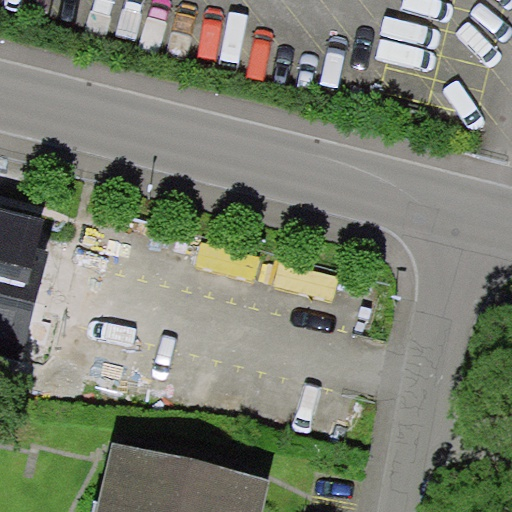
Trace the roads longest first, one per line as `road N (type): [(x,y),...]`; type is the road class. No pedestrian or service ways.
road 1 (residential): [(0,100),(467,216)]
road 2 (residential): [(467,216),(411,511)]
